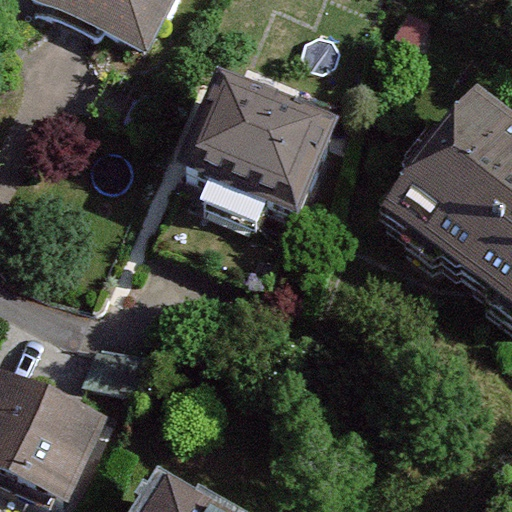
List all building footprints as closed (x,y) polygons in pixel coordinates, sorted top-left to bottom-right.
[(176,0),(14,0),(147,62),(176,0)] [(511,130),(479,105),(384,229),(511,326),(511,130)] [(347,178),(219,121),(177,217),(217,234),(208,254),(262,278),(272,255),(306,270),(347,178)] [(82,511),(113,446),(0,394),(0,504),(17,511),(82,511)] [(198,511),(169,495),(159,511),(198,511)]
